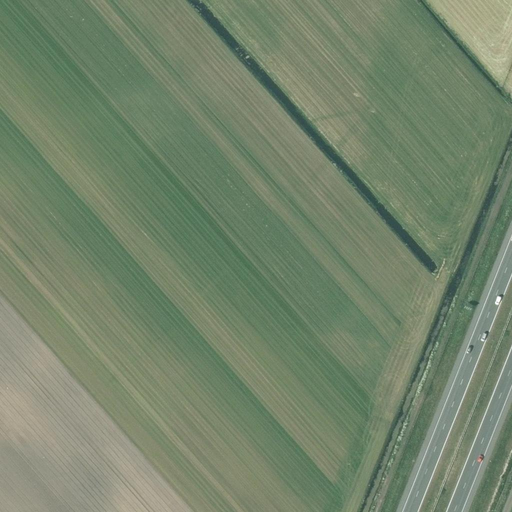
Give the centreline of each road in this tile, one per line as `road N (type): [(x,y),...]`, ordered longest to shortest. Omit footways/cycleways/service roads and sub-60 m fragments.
road 1 (motorway): [(511,248),(407,511)]
road 2 (motorway): [(456,511),(511,372)]
